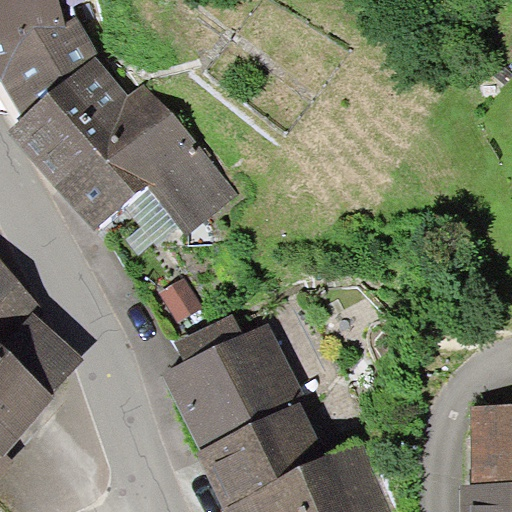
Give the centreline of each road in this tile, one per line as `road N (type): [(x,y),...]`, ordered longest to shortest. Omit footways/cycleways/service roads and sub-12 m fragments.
road 1 (tertiary): [(0,171),(97,353),(155,499)]
road 2 (residential): [(511,373),(471,394),(452,424),(440,511)]
